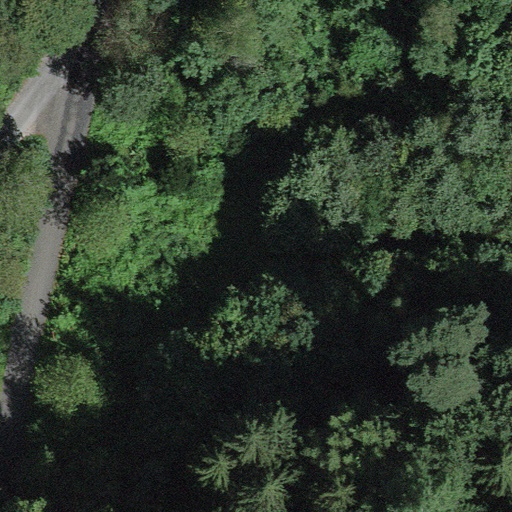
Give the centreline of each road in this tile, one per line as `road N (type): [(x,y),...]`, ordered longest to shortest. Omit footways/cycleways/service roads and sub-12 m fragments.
road 1 (unclassified): [(99,0),(17,360),(9,511)]
road 2 (track): [(0,137),(86,52)]
